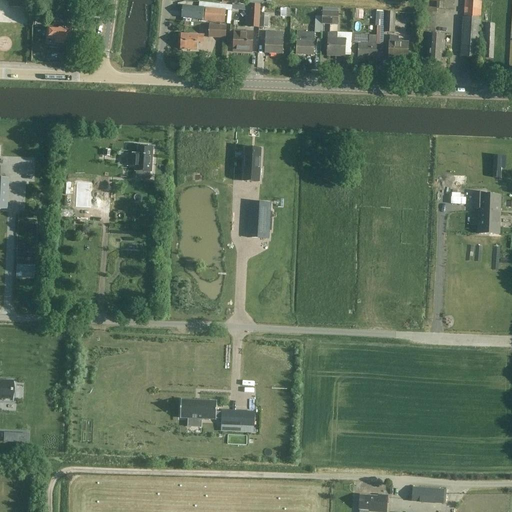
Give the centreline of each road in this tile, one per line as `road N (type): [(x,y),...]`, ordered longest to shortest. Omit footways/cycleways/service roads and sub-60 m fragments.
road 1 (unclassified): [(511,340),(0,316)]
road 2 (unclassified): [(511,483),(74,469),(55,477),(49,511)]
road 3 (tertiary): [(511,93),(158,80)]
